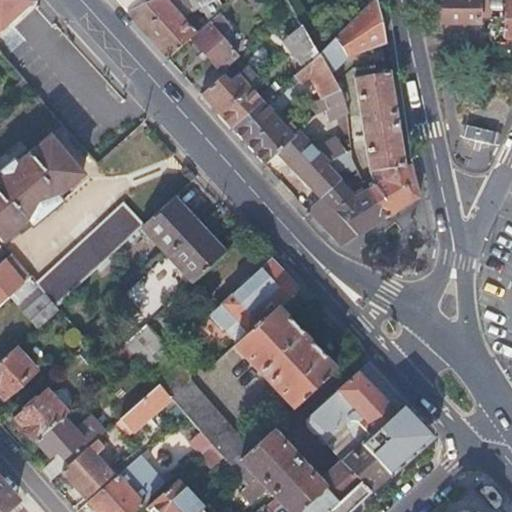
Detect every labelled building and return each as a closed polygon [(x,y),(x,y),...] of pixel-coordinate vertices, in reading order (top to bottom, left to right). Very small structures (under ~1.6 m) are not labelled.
[(30,0),(0,0),(0,29),(31,0),(30,0)] [(111,0),(134,25),(129,11),(143,4),(140,0),(111,0)] [(129,11),(134,25),(166,61),(189,41),(195,34),(163,0),(150,0),(143,4),(129,11)] [(195,0),(208,23),(216,16),(233,0),(195,0)] [(372,0),(315,54),(327,73),(345,57),(382,43),(372,0)] [(486,0),(435,0),(439,25),(477,25),(477,19),(487,19),(486,0)] [(195,34),(189,41),(217,73),(234,58),(217,38),(227,28),(216,16),(208,23),(195,34)] [(278,43),(301,67),(315,54),(298,25),(278,43)] [(301,67),(291,77),(297,84),(306,76),(318,102),(336,94),(337,89),(327,73),(315,54),(301,67)] [(232,73),(235,77),(246,89),(253,81),(240,66),(235,70),(232,73)] [(367,191),(386,216),(415,197),(407,164),(401,167),(393,120),(391,109),(384,71),(351,78),(354,102),(369,178),(370,189),(367,191)] [(232,73),(227,76),(230,81),(235,77),(232,73)] [(220,77),(198,95),(230,131),(260,105),(246,89),(235,77),(230,81),(227,76),(222,80),(220,77)] [(336,94),(318,102),(307,107),(315,119),(323,113),(327,122),(344,115),(345,113),(336,94)] [(260,105),(230,131),(262,167),(277,154),(291,139),(285,132),(289,128),(278,117),(274,120),(260,105)] [(291,139),(277,154),(320,199),(337,177),(352,164),(348,152),(334,164),(330,160),(326,164),(296,133),(291,139)] [(0,174),(1,176),(0,176),(0,241),(81,174),(47,136),(14,166),(9,160),(0,170),(0,174)] [(306,212),(339,248),(386,216),(367,191),(358,198),(337,177),(320,199),(310,208),(306,212)] [(139,228),(164,255),(196,226),(171,198),(142,224),(139,228)] [(33,281),(37,286),(42,292),(53,305),(139,228),(142,224),(121,202),(33,281)] [(196,226),(164,255),(189,282),(221,253),(196,226)] [(28,275),(9,252),(0,260),(0,301),(7,295),(28,275)] [(297,291),(269,260),(206,316),(221,333),(229,326),(241,339),(275,310),(297,291)] [(28,275),(7,295),(16,305),(37,286),(33,281),(28,275)] [(127,304),(151,307),(153,285),(129,282),(127,304)] [(36,325),(55,307),(53,305),(42,292),(23,310),(36,325)] [(241,339),(232,347),(291,411),(332,372),(275,310),(241,339)] [(121,344),(129,354),(147,374),(169,354),(143,324),(121,344)] [(12,348),(0,359),(0,396),(31,369),(12,348)] [(169,354),(147,374),(155,384),(175,406),(182,415),(203,439),(208,445),(217,455),(228,468),(248,450),(189,383),(187,366),(173,350),(169,354)] [(317,435),(339,461),(359,443),(402,406),(404,404),(365,363),(306,417),(304,426),(314,436),(317,435)] [(175,406),(155,384),(117,419),(129,432),(137,425),(158,406),(165,414),(175,406)] [(12,416),(33,440),(61,416),(65,412),(43,389),(12,416)] [(402,406),(359,443),(388,473),(425,440),(426,431),(402,406)] [(61,416),(33,440),(47,455),(54,449),(57,453),(61,457),(68,464),(90,443),(103,431),(88,414),(71,428),(61,416)] [(269,431),(248,450),(228,468),(236,477),(244,485),(237,492),(248,503),(254,498),(265,488),(275,500),(265,509),(267,511),(280,511),(313,482),(269,431)] [(197,454),(208,445),(203,439),(191,448),(197,454)] [(68,464),(59,471),(81,495),(109,472),(92,455),(95,452),(93,448),(90,443),(68,464)] [(321,489),(295,511),(346,511),(388,473),(359,443),(339,461),(352,474),(359,481),(334,505),(327,497),(321,489)] [(217,455),(208,445),(197,454),(193,458),(204,467),(217,455)] [(57,453),(38,470),(47,480),(59,471),(68,464),(61,457),(57,453)] [(138,454),(114,475),(140,504),(164,483),(138,454)] [(339,461),(313,482),(321,489),(327,497),(352,474),(339,461)] [(352,474),(327,497),(334,505),(359,481),(352,474)] [(114,475),(85,500),(95,511),(131,511),(140,504),(114,475)] [(195,511),(198,510),(173,481),(144,507),(148,511),(195,511)] [(295,511),(321,489),(313,482),(280,511),(295,511)] [(0,511),(1,511),(13,502),(0,487),(0,511)]
